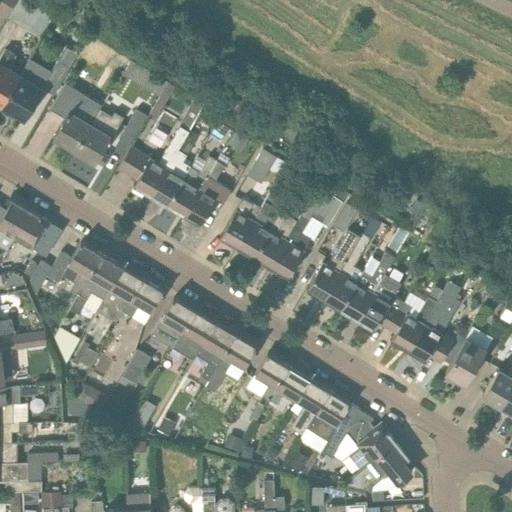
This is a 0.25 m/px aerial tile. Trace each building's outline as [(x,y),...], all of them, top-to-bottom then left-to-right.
[(0,0),(0,12),(7,17),(17,0),(0,0)] [(27,0),(17,0),(7,17),(40,37),(52,15),(27,0)] [(0,57),(0,102),(2,104),(21,72),(10,65),(16,54),(6,48),(0,57)] [(34,56),(51,65),(55,57),(38,49),(34,56)] [(21,72),(2,104),(25,118),(43,88),(54,94),(70,67),(58,60),(48,75),(38,69),(32,79),(21,72)] [(162,92),(168,83),(157,76),(151,86),(162,92)] [(175,87),(168,83),(162,92),(148,115),(155,120),(175,87)] [(54,136),(75,148),(92,121),(81,114),(91,97),(81,91),(80,93),(79,92),(54,136)] [(134,183),(151,194),(185,138),(184,138),(204,104),(195,99),(159,161),(132,145),(118,168),(136,179),(134,183)] [(103,165),(109,155),(102,151),(123,116),(115,111),(112,115),(100,108),(92,121),(75,148),(86,154),(103,165)] [(130,144),(148,115),(137,109),(120,138),(130,144)] [(229,128),(217,121),(214,127),(225,134),(229,128)] [(248,140),(234,131),(227,142),(242,151),(248,140)] [(151,194),(168,204),(191,166),(183,161),(193,143),(185,138),(151,194)] [(264,147),(262,152),(271,158),(276,155),(264,147)] [(255,184),(260,177),(271,158),(262,152),(245,178),(255,184)] [(191,166),(168,204),(184,213),(217,160),(209,155),(200,170),(191,166)] [(217,160),(184,213),(202,224),(217,198),(223,202),(231,188),(216,179),(224,164),(217,160)] [(254,255),(271,266),(318,186),(317,186),(312,195),(304,190),(289,215),(281,210),(254,255)] [(294,271),(295,269),(293,267),(311,237),(302,231),(313,214),(316,217),(317,216),(329,223),(343,201),(318,186),(271,266),(288,276),(292,270),(294,271)] [(243,197),(220,235),(238,246),(260,209),(261,207),(253,202),(252,203),(243,197)] [(410,209),(416,214),(424,203),(417,198),(410,209)] [(0,244),(5,248),(12,236),(29,209),(12,199),(7,207),(0,202),(0,244)] [(238,246),(254,255),(281,210),(265,200),(261,207),(260,209),(238,246)] [(344,230),(357,208),(347,202),(333,224),(344,230)] [(12,236),(13,236),(46,255),(62,229),(29,209),(12,236)] [(307,287),(324,298),(345,264),(364,232),(363,232),(361,235),(349,228),(328,263),(323,260),(307,287)] [(324,298),(341,308),(363,270),(354,264),(371,237),(364,232),(345,264),(324,298)] [(78,292),(79,293),(102,253),(81,240),(72,257),(61,251),(52,266),(46,274),(59,281),(63,274),(75,281),(70,288),(78,292)] [(363,270),(341,308),(357,318),(385,273),(395,256),(386,251),(380,261),(372,256),(363,270)] [(70,307),(79,312),(92,291),(103,297),(123,265),(102,253),(79,293),(78,292),(70,307)] [(442,254),(436,264),(447,270),(453,260),(442,254)] [(24,271),(32,275),(39,264),(30,259),(24,271)] [(36,292),(46,274),(52,266),(41,260),(39,264),(32,275),(30,279),(36,292)] [(122,310),(123,310),(143,277),(123,265),(103,297),(103,299),(122,310)] [(375,328),(379,321),(387,327),(404,301),(394,295),(401,283),(385,273),(357,318),(375,328)] [(139,304),(151,312),(164,290),(143,277),(123,310),(132,316),(139,304)] [(448,283),(443,290),(451,295),(455,288),(448,283)] [(395,332),(391,339),(408,349),(434,306),(437,301),(443,290),(435,285),(416,317),(407,312),(411,305),(404,301),(387,327),(395,332)] [(451,295),(443,290),(437,301),(445,305),(451,295)] [(0,320),(11,318),(11,319),(14,319),(8,291),(0,292),(0,320)] [(511,322),(511,293),(500,315),(511,322)] [(151,334),(173,346),(195,309),(174,296),(151,334)] [(434,306),(408,349),(426,359),(429,354),(441,361),(455,338),(442,330),(451,316),(434,306)] [(193,358),(196,353),(215,321),(195,309),(173,346),(193,358)] [(11,318),(0,320),(0,333),(14,331),(11,319),(11,318)] [(198,380),(205,384),(236,333),(215,321),(196,353),(209,361),(198,380)] [(55,336),(66,361),(80,338),(60,326),(55,336)] [(16,347),(47,344),(45,331),(14,334),(16,347)] [(232,360),(244,367),(257,346),(236,333),(205,384),(204,386),(215,392),(227,372),(226,371),(232,360)] [(487,348),(467,335),(445,371),(466,383),(487,348)] [(98,353),(87,347),(79,360),(90,366),(98,353)] [(136,382),(150,357),(137,349),(123,374),(136,382)] [(262,394),(269,398),(288,365),(267,352),(254,373),(269,382),(262,394)] [(499,366),(483,394),(502,406),(511,389),(511,363),(508,371),(499,366)] [(284,392),(296,399),(309,377),(288,365),(269,398),(278,403),(284,392)] [(148,374),(143,371),(137,381),(138,381),(142,384),(148,374)] [(136,382),(123,374),(119,381),(134,389),(138,382),(136,382)] [(291,426),(303,433),(329,389),(309,377),(296,399),(304,404),(291,426)] [(0,422),(13,423),(13,422),(13,403),(19,403),(19,394),(38,394),(37,384),(19,385),(1,387),(0,387),(0,422)] [(85,412),(95,396),(80,388),(71,404),(85,412)] [(315,432),(328,440),(336,424),(349,402),(329,389),(303,433),(303,434),(301,438),(308,443),(315,432)] [(511,389),(502,406),(511,411),(511,389)] [(249,416),(256,421),(265,406),(257,402),(249,416)] [(349,453),(361,468),(395,441),(383,425),(378,428),(370,421),(374,417),(349,402),(336,424),(328,440),(322,451),(332,457),(348,431),(359,445),(349,453)] [(148,418),(136,412),(131,423),(143,429),(148,418)] [(173,426),(162,420),(158,429),(169,434),(173,426)] [(88,440),(88,422),(75,421),(75,440),(88,440)] [(0,441),(11,442),(10,431),(32,431),(32,422),(13,422),(13,423),(0,422),(0,441)] [(236,449),(239,441),(227,437),(224,445),(236,449)] [(134,451),(146,451),(145,440),(133,440),(134,451)] [(0,461),(16,462),(16,442),(11,442),(0,441),(0,461)] [(372,485),(387,474),(396,483),(412,471),(403,460),(408,457),(395,441),(361,468),(343,482),(372,489),(372,485)] [(242,444),(241,455),(252,457),(253,449),(250,445),(242,444)] [(278,450),(270,445),(263,456),(271,461),(278,450)] [(289,464),(300,470),(308,456),(297,450),(289,464)] [(28,452),(28,461),(58,461),(58,452),(28,452)] [(6,491),(22,491),(24,491),(40,491),(41,491),(41,480),(41,461),(28,462),(16,462),(0,461),(0,482),(6,482),(6,491)] [(275,511),(275,509),(274,496),(273,480),(264,480),(265,509),(255,509),(255,511),(275,511)] [(214,485),(202,486),(201,486),(202,511),(216,511),(215,510),(214,485)] [(202,511),(201,486),(188,486),(184,490),(184,498),(189,502),(192,502),(192,511),(184,511),(185,510),(179,506),(172,506),(169,511),(168,511),(202,511)] [(323,504),(324,486),(312,486),(311,504),(323,504)] [(383,488),(372,489),(372,499),(380,499),(384,498),(383,488)] [(59,511),(58,490),(42,491),(42,511),(59,511)] [(58,490),(59,511),(69,511),(69,507),(73,507),(72,494),(61,494),(61,490),(58,490)] [(22,491),(6,491),(6,503),(10,503),(10,511),(22,511),(23,503),(22,491)] [(39,502),(38,491),(24,492),(24,503),(39,502)] [(151,511),(151,492),(127,493),(127,507),(127,511),(151,511)] [(274,496),(275,509),(285,509),(284,496),(274,496)] [(92,511),(103,511),(103,508),(103,501),(92,501),(92,511)] [(345,509),(345,511),(380,511),(380,506),(366,506),(366,501),(356,502),(356,504),(343,504),(345,509)]
